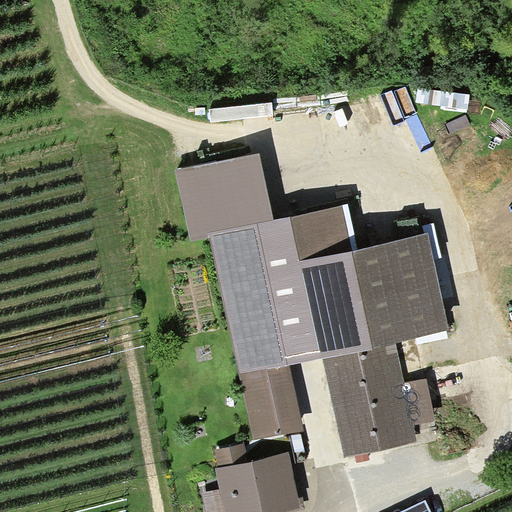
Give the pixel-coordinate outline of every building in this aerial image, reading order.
[(271,111),(270,93),(214,96),(215,114),(271,111)] [(213,233),(258,436),(301,426),(286,358),(321,350),(344,455),(410,440),(407,426),(432,421),(425,386),(399,391),(386,335),(446,322),(426,233),(353,249),(343,203),(277,218),(262,150),(176,169),(191,238),(213,233)] [(204,427),(193,429),(195,437),(205,435),(204,427)] [(244,449),(214,455),(223,495),(206,499),(208,511),(263,511),(298,504),(287,456),(248,464),(244,449)] [(388,511),(440,511),(430,492),(388,511)]
